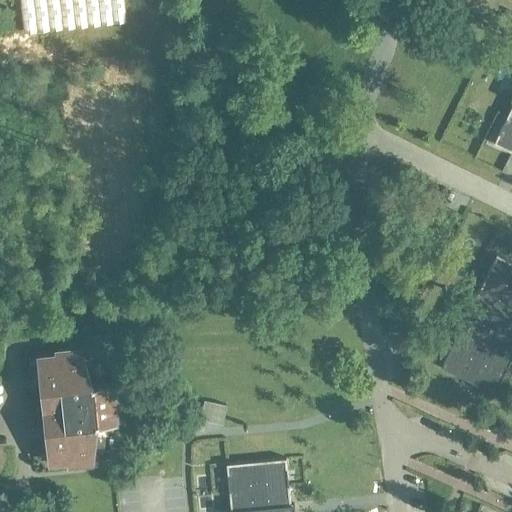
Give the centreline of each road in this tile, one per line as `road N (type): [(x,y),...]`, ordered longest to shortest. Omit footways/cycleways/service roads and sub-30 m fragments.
road 1 (residential): [(391,437),(373,332),(358,136),(360,92),(385,44),(380,8),(371,0)]
road 2 (residential): [(391,437),(419,435),(511,476)]
